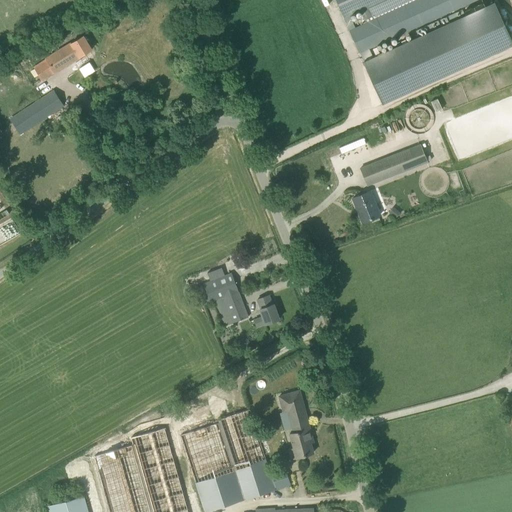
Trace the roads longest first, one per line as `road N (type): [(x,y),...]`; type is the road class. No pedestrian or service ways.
road 1 (unclassified): [(366,511),(328,351),(237,104)]
road 2 (unclassified): [(0,272),(237,104)]
